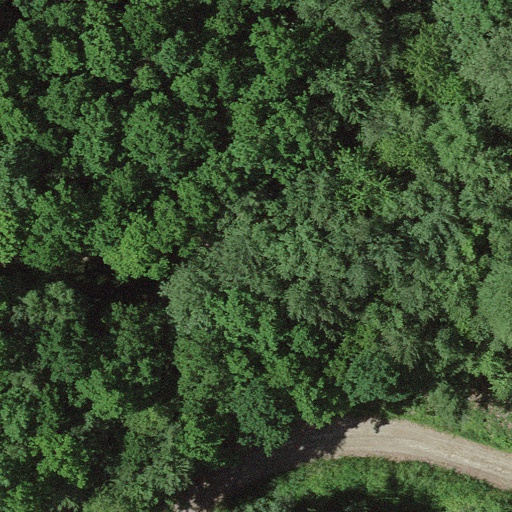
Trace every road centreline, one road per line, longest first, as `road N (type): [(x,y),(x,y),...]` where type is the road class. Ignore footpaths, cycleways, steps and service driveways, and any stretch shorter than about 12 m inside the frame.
road 1 (unknown): [(397,0),(367,107),(231,208),(108,386),(57,511)]
road 2 (track): [(198,511),(279,460),(406,457),(511,489)]
road 3 (track): [(177,290),(84,264),(0,266)]
